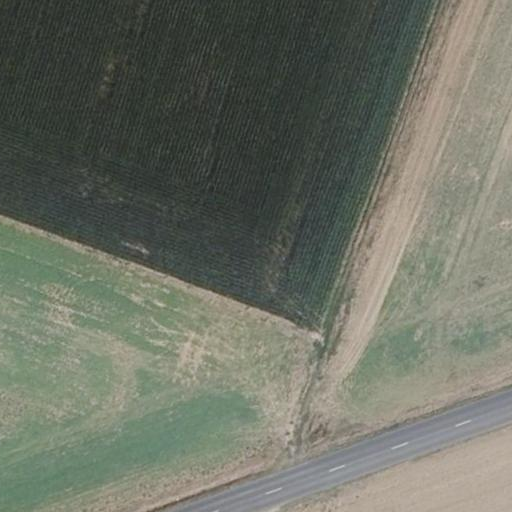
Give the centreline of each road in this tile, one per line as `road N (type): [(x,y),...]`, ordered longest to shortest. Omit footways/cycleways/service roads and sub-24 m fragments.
road 1 (track): [(454,0),(304,419),(270,491)]
road 2 (secondary): [(213,511),(511,405)]
